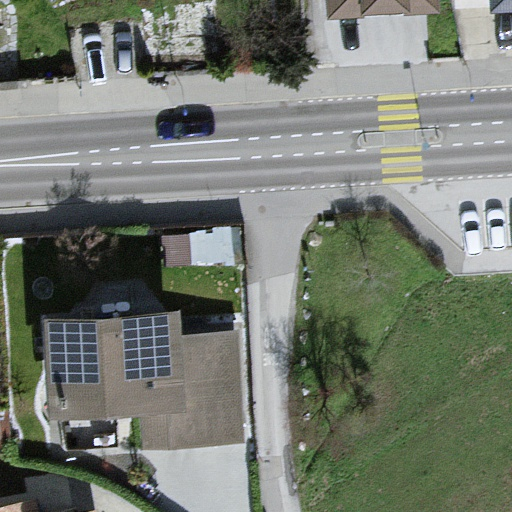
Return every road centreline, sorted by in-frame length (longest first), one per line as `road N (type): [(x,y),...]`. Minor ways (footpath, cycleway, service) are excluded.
road 1 (residential): [(281,511),(265,148)]
road 2 (primary): [(265,148),(0,166)]
road 3 (primary): [(511,131),(265,148)]
